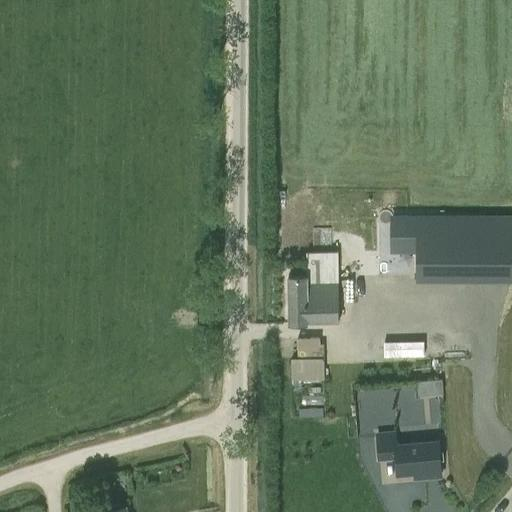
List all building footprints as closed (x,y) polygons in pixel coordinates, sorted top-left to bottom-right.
[(511,216),(396,216),(396,249),(424,249),(424,277),(511,277),(511,216)] [(337,322),(336,282),(337,282),(337,251),(305,251),(305,275),(288,275),(288,322),(337,322)] [(296,338),(296,360),(322,360),(322,343),(318,343),(318,337),(296,338)] [(435,380),(436,393),(443,393),(442,379),(435,380)] [(432,419),(440,419),(440,394),(431,394),(432,419)] [(437,439),(396,443),(395,430),(374,432),(377,460),(395,458),(396,474),(422,472),(423,477),(440,475),(437,439)]
